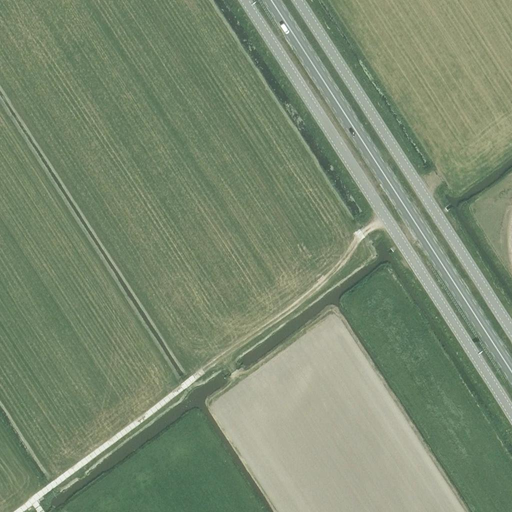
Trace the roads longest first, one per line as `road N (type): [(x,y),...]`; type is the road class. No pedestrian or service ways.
road 1 (unclassified): [(511,415),(244,0)]
road 2 (primary): [(511,372),(270,0)]
road 3 (unclassified): [(511,330),(297,0)]
road 4 (track): [(202,371),(316,290),(365,231),(443,174)]
road 5 (track): [(202,371),(32,500),(40,511)]
